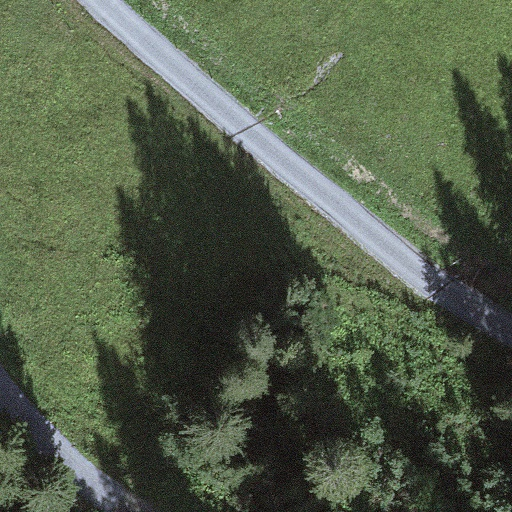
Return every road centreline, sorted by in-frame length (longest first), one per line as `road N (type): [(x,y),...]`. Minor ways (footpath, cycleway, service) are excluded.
road 1 (track): [(511,334),(404,260),(101,0)]
road 2 (track): [(0,382),(38,435),(134,511)]
